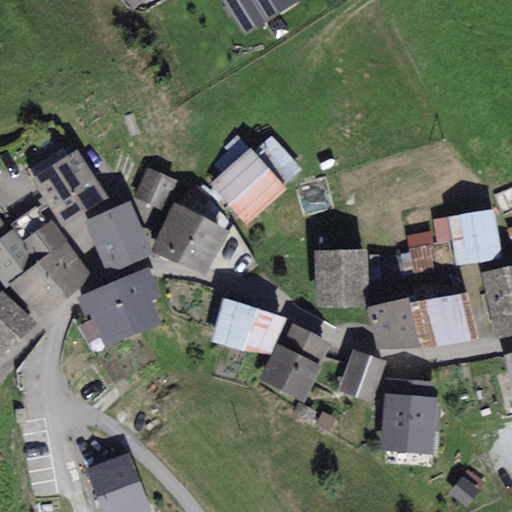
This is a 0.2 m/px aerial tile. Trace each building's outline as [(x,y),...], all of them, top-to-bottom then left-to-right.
[(128,0),(138,12),(153,0),(128,0)] [(247,29),(292,0),(291,0),(228,0),(230,3),(224,7),(229,16),(236,12),(247,29)] [(277,133),(211,186),(251,236),(297,199),(290,189),(309,173),(277,133)] [(88,155),(41,185),(71,232),(119,202),(88,155)] [(177,181),(148,168),(141,183),(144,185),(138,199),(153,206),(164,198),(169,192),(172,193),(177,181)] [(186,207),(164,251),(219,270),(243,236),(186,207)] [(114,274),(155,255),(133,209),(92,228),(114,274)] [(499,214),(455,220),(462,274),(506,268),(499,214)] [(0,216),(0,215),(0,265),(16,285),(40,266),(0,216)] [(51,269),(30,286),(54,314),(102,274),(56,220),(28,243),(51,269)] [(435,237),(408,240),(413,277),(457,271),(451,222),(434,224),(435,237)] [(375,257),(322,257),(322,313),(375,313),(375,257)] [(511,274),(488,279),(499,338),(511,335),(511,274)] [(96,309),(117,354),(180,325),(160,280),(96,309)] [(427,303),(434,348),(482,340),(474,296),(427,303)] [(7,300),(0,306),(0,360),(6,367),(40,336),(7,300)] [(296,322),(234,302),(222,347),(280,359),(296,322)] [(421,305),(368,317),(394,348),(430,348),(421,305)] [(343,348),(300,327),(271,385),(313,406),(343,348)] [(389,369),(352,355),(336,397),(373,411),(389,369)] [(451,388),(391,383),(384,457),(444,463),(451,388)] [(149,511),(131,465),(96,478),(109,511),(149,511)]
